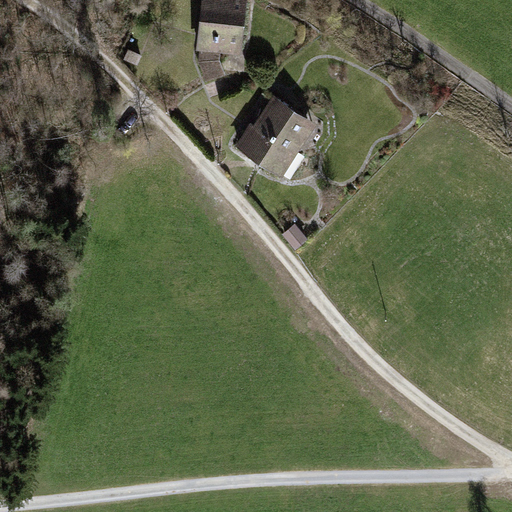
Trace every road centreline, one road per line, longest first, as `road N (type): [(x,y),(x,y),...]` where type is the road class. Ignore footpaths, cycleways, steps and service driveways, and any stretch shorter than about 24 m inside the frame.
road 1 (track): [(511,460),(374,359),(136,93),(24,0)]
road 2 (track): [(0,506),(235,481),(511,474)]
road 3 (residential): [(511,106),(355,0)]
